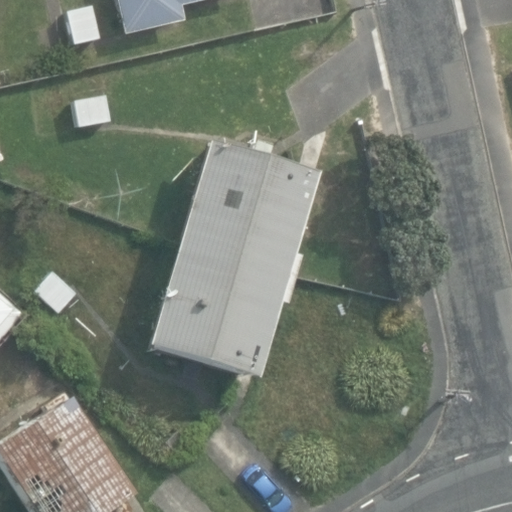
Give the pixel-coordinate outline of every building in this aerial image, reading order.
[(110,0),(119,33),(179,19),(176,4),(192,0),(110,0)] [(62,11),(71,44),(97,38),(88,5),(62,11)] [(70,98),(75,127),(108,122),(103,93),(70,98)] [(139,347),(249,380),(273,300),(283,303),(296,258),(286,255),(311,172),(201,139),(139,347)] [(34,294),(56,310),(69,292),(47,276),(34,294)] [(0,342),(24,316),(0,294),(0,342)] [(0,436),(0,477),(21,511),(91,511),(120,494),(56,391),(37,403),(41,410),(0,436)]
